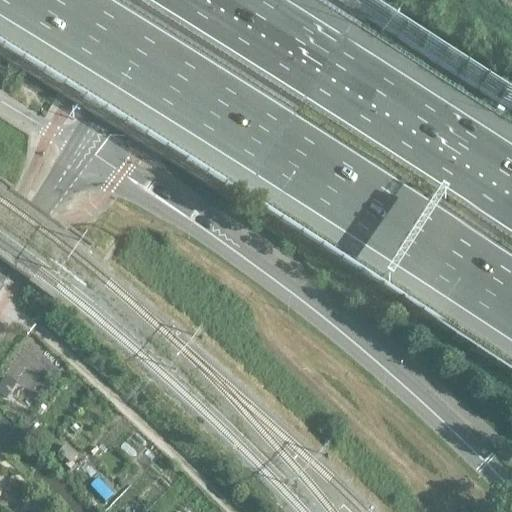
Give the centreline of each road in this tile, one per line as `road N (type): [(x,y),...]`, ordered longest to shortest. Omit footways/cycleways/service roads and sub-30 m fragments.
road 1 (motorway): [(43,0),(511,297)]
road 2 (secondary): [(511,491),(299,299),(79,150)]
road 3 (motorway): [(511,191),(212,0)]
road 4 (secondary): [(79,150),(119,110),(188,0)]
road 5 (secondary): [(156,0),(91,113),(79,150)]
road 6 (secondary): [(0,264),(79,150)]
